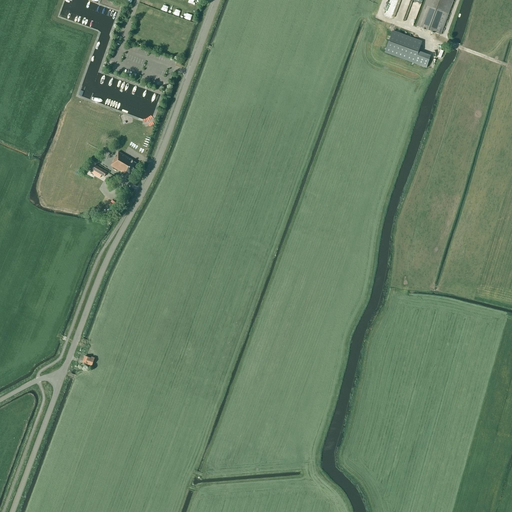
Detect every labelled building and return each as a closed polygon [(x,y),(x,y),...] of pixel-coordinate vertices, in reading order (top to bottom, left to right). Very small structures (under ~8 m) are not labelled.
[(440,35),(444,25),(453,0),(426,0),(424,5),(425,5),(417,26),(440,35)] [(414,24),(419,10),(413,8),(412,12),(411,12),(408,22),(414,24)] [(422,42),(393,31),(385,52),(414,63),(422,42)] [(125,173),(130,176),(137,164),(132,161),(132,160),(118,152),(112,161),(113,162),(110,166),(122,172),(121,174),(123,175),(124,174),(125,173)] [(101,175),(104,177),(106,172),(95,165),(92,170),(91,172),(100,178),(101,175)] [(91,357),(91,358),(85,356),(83,363),(92,366),(94,358),(91,357)]
